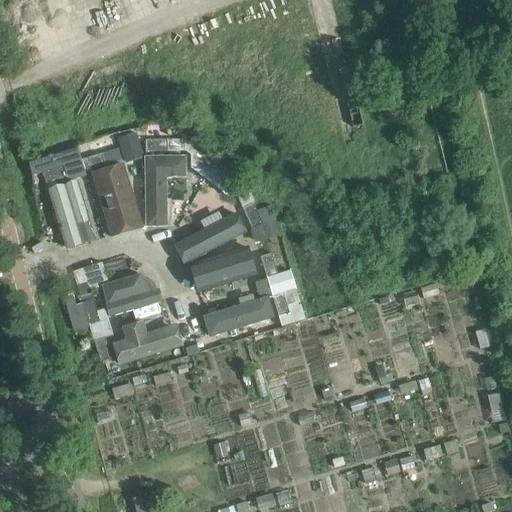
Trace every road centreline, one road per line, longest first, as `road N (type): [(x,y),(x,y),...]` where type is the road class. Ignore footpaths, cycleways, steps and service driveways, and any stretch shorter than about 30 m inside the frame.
road 1 (residential): [(0,468),(47,420),(55,367),(0,156)]
road 2 (unknown): [(27,250),(93,237),(146,247),(169,276),(185,332)]
